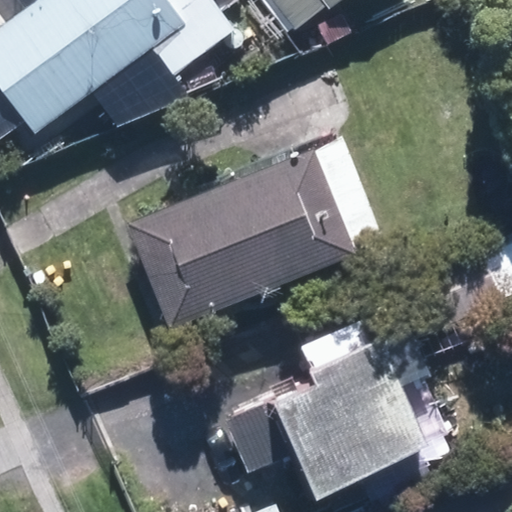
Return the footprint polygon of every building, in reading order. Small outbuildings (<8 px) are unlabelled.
[(36,0),(0,26),(0,70),(40,126),(187,20),(172,0),(36,0)] [(174,0),(189,19),(155,45),(178,75),(250,21),(234,0),(174,0)] [(329,0),(284,0),(301,22),(329,0)] [(130,217),(172,317),(356,241),(313,140),(130,217)] [(511,300),(511,226),(401,274),(428,337),(511,300)] [(302,435),(321,478),(429,431),(384,326),(317,355),(322,366),(280,384),(282,388),(232,409),(253,456),(302,435)]
